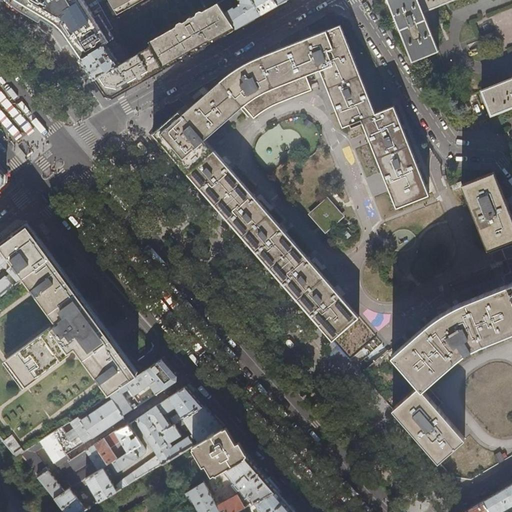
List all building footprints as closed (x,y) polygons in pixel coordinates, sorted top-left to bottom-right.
[(114,38),(98,13),(94,16),(83,0),(11,0),(60,28),(80,58),(106,43),(114,38)] [(108,0),(117,15),(142,0),(108,0)] [(252,0),(239,0),(241,2),(241,6),(238,6),(234,8),(228,0),(222,0),(219,2),(236,28),(246,23),(262,14),(252,0)] [(252,0),(262,14),(269,10),(278,5),(274,0),(252,0)] [(387,0),(411,60),(438,50),(426,20),(423,12),(435,7),(443,4),(445,3),(447,2),(451,0),(387,0)] [(233,30),(236,28),(219,2),(218,2),(149,41),(151,44),(164,69),(199,49),(206,45),(225,34),(233,30)] [(261,55),(274,87),(306,74),(312,72),(316,70),(320,69),(333,102),(337,112),(343,125),(361,118),(367,133),(369,138),(371,143),(380,165),(382,171),(390,191),(393,198),(396,207),(429,194),(393,105),(376,112),(340,24),(308,37),(304,39),(300,40),(296,42),(284,46),(261,55)] [(113,53),(106,43),(80,58),(83,62),(94,79),(130,57),(122,44),(121,45),(123,47),(113,53)] [(157,73),(164,69),(151,44),(130,57),(94,79),(106,95),(113,98),(137,84),(157,73)] [(274,87),(261,55),(252,59),(243,64),(237,68),(233,70),(220,79),(243,105),(247,102),(252,98),(257,95),(262,92),(265,90),(274,87)] [(247,102),(243,105),(253,117),(258,114),(266,108),(272,105),(277,103),(281,101),(312,89),(306,74),(274,87),(265,90),(262,92),(257,95),(252,98),(247,102)] [(482,90),(491,114),(511,105),(511,78),(496,85),(494,85),(482,90)] [(221,124),(243,105),(220,79),(206,92),(187,109),(182,113),(179,110),(152,132),(188,173),(214,150),(205,139),(221,124)] [(221,158),(214,150),(188,173),(333,339),(359,316),(346,302),(323,275),(292,239),(267,212),(243,183),(221,158)] [(474,216),(486,249),(498,244),(511,238),(511,217),(508,206),(506,201),(504,196),(494,171),(461,183),(474,216)] [(327,200),(312,213),(325,228),(340,216),(327,200)] [(0,434),(17,455),(20,452),(52,431),(63,424),(70,420),(80,413),(106,395),(109,394),(138,374),(133,368),(89,308),(48,253),(28,226),(13,224),(0,235),(0,245),(24,277),(0,296),(0,434)] [(0,296),(24,277),(0,245),(0,296)] [(452,362),(466,351),(471,347),(480,343),(488,339),(511,329),(511,297),(511,296),(511,282),(511,281),(486,291),(461,301),(454,304),(447,308),(444,310),(440,313),(428,323),(409,340),(405,343),(392,354),(419,385),(422,389),(452,362)] [(376,333),(359,316),(333,339),(341,349),(349,358),(376,333)] [(392,354),(366,376),(393,408),(419,385),(392,354)] [(148,368),(155,376),(159,372),(163,376),(160,378),(159,377),(157,379),(164,388),(166,386),(177,380),(177,375),(163,358),(148,368)] [(148,368),(138,374),(109,394),(124,416),(128,413),(134,408),(123,392),(129,388),(133,395),(149,385),(155,394),(164,388),(157,379),(155,376),(148,368)] [(175,423),(179,421),(203,405),(194,394),(186,385),(146,412),(160,432),(175,423)] [(427,395),(422,389),(419,385),(393,408),(414,433),(438,461),(464,437),(427,395)] [(124,416),(109,394),(106,395),(110,400),(83,418),(80,413),(70,420),(79,434),(70,440),(63,429),(65,428),(63,424),(52,431),(67,453),(79,445),(107,427),(124,416)] [(110,400),(106,395),(80,413),(83,418),(110,400)] [(212,414),(203,405),(179,421),(183,427),(188,424),(193,432),(188,435),(174,444),(175,444),(173,445),(170,441),(181,434),(175,423),(160,432),(146,412),(137,418),(139,424),(162,460),(161,461),(157,454),(121,480),(117,483),(115,486),(110,477),(146,452),(146,450),(141,443),(106,465),(98,469),(67,488),(65,490),(55,496),(67,511),(79,511),(87,508),(73,490),(89,482),(96,494),(94,495),(97,501),(193,444),(222,427),(212,414)] [(79,434),(70,420),(63,424),(65,428),(63,429),(70,440),(79,434)] [(183,427),(179,421),(175,423),(181,434),(170,441),(173,445),(175,444),(174,444),(188,435),(193,432),(188,424),(183,427)] [(106,465),(141,443),(136,435),(132,429),(128,424),(115,431),(102,439),(85,450),(92,459),(94,463),(98,469),(102,467),(100,464),(104,461),(106,465)] [(232,441),(226,432),(225,432),(222,427),(193,444),(197,452),(198,451),(202,458),(203,457),(207,463),(208,462),(216,474),(246,457),(242,452),(239,448),(238,447),(236,443),(234,444),(232,441)] [(67,453),(52,431),(20,452),(55,496),(65,490),(34,451),(36,451),(43,446),(44,444),(55,461),(67,454),(67,453)] [(65,476),(92,459),(85,450),(83,452),(71,459),(70,457),(57,465),(65,476)] [(252,503),(277,489),(258,467),(248,456),(246,457),(216,474),(212,477),(215,484),(226,478),(228,481),(231,479),(235,484),(232,486),(237,491),(239,489),(252,503)] [(67,488),(98,469),(94,463),(67,479),(69,482),(66,483),(66,486),(67,488)] [(233,511),(244,506),(237,494),(217,505),(204,481),(185,492),(187,495),(189,493),(190,496),(188,497),(192,503),(194,502),(199,511),(233,511)] [(511,511),(511,483),(502,490),(483,501),(489,511),(511,511)] [(283,496),(277,489),(252,503),(250,504),(252,509),(258,506),(261,508),(257,511),(258,511),(293,511),(295,510),(283,496)] [(489,511),(483,501),(475,506),(463,511),(489,511)]
